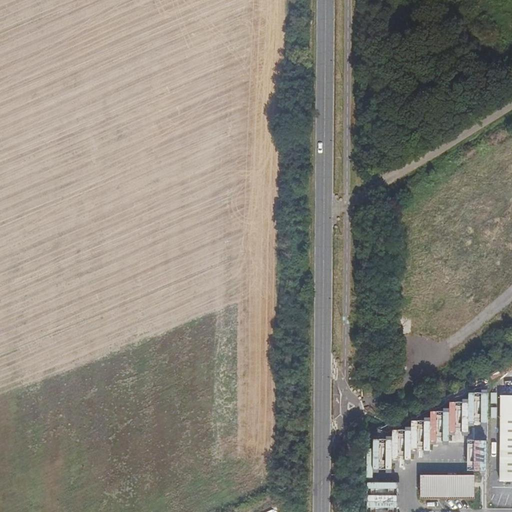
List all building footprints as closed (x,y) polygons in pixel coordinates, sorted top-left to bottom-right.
[(511,138),(503,143),(509,156),(511,154),(511,138)] [(473,217),(484,207),(474,196),(463,206),(473,217)] [(488,235),(493,231),(486,223),(481,226),(488,235)] [(501,254),(511,249),(511,243),(508,234),(494,240),(501,254)] [(511,481),(511,394),(500,395),(498,481),(511,481)] [(475,477),(421,476),(421,498),(475,499),(475,477)]
